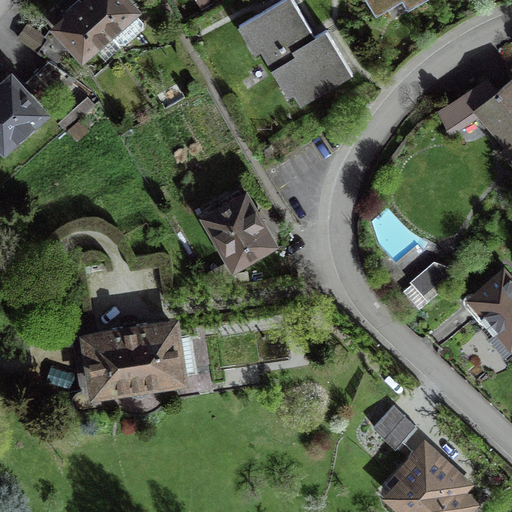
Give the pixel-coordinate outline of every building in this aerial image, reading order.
[(123,0),(83,0),(82,1),(110,34),(119,44),(143,23),(123,0)] [(299,0),(284,0),(230,33),(285,123),(350,83),(299,0)] [(430,0),(360,0),(379,32),(430,0)] [(82,57),(110,34),(82,1),(55,25),(82,57)] [(28,23),(19,36),(52,60),(62,46),(28,23)] [(77,76),(52,60),(39,70),(45,77),(31,89),(47,103),(77,76)] [(41,114),(6,76),(0,82),(0,139),(6,146),(41,114)] [(511,82),(506,77),(464,119),(511,167),(511,82)] [(245,195),(208,217),(234,263),(271,242),(260,222),(263,221),(256,208),(253,210),(245,195)] [(438,261),(412,281),(427,300),(453,280),(438,261)] [(511,285),(500,272),(460,307),(511,367),(511,285)] [(92,314),(70,317),(81,390),(96,389),(127,384),(127,387),(128,389),(129,390),(130,392),(132,393),(135,394),(137,395),(139,395),(142,394),(145,393),(147,392),(148,389),(150,388),(150,385),(151,383),(151,381),(180,376),(180,372),(195,370),(190,335),(175,337),(173,323),(150,327),(150,322),(112,328),(113,333),(96,335),(92,314)] [(394,404),(374,426),(395,447),(416,425),(394,404)] [(452,470),(425,445),(399,472),(409,481),(397,493),(416,511),(464,511),(473,503),(458,489),(462,486),(449,474),(452,470)]
